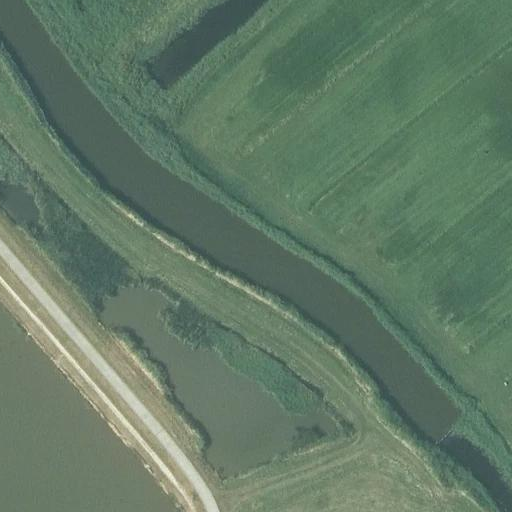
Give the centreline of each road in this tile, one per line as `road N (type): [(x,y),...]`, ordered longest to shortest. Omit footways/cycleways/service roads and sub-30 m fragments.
road 1 (track): [(50,0),(124,89),(435,339),(511,435)]
road 2 (track): [(460,511),(372,431)]
